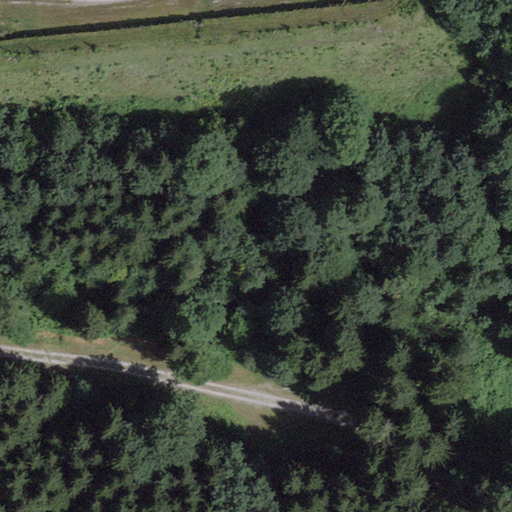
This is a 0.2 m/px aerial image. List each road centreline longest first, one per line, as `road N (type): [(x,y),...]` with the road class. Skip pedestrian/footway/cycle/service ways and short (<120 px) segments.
road 1 (track): [(0,351),(108,364),(293,405)]
road 2 (track): [(293,405),(388,442),(478,511)]
